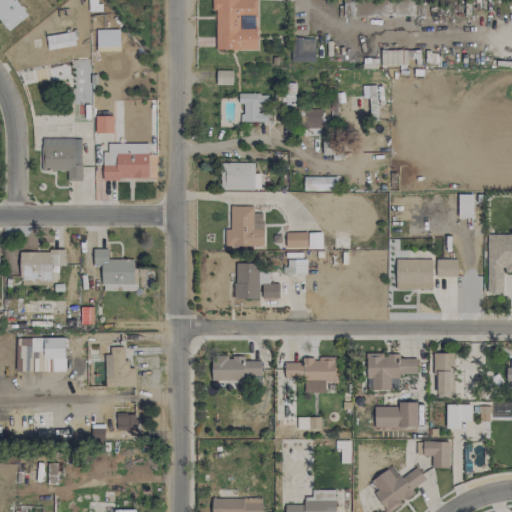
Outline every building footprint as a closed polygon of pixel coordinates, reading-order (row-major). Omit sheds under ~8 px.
[(27,17),(15,0),(0,0),(0,24),(5,32),(27,17)] [(256,49),(255,0),(214,0),(215,50),(256,49)] [(344,15),(393,15),(393,9),(398,9),(398,15),(413,15),(412,0),(382,0),(343,0),(344,15)] [(120,51),(119,29),(95,30),(96,51),(120,51)] [(314,61),(314,38),(291,38),(290,61),(314,61)] [(216,84),(231,84),(231,70),(216,70),(216,84)] [(295,83),(282,83),(283,105),(295,104),(295,83)] [(241,121),(269,122),(269,112),(257,112),(257,103),(267,103),(267,94),(238,93),(238,104),(241,104),(241,121)] [(321,128),(320,109),(299,110),(300,129),(321,128)] [(112,133),(112,115),(94,115),(95,133),(112,133)] [(66,170),(67,181),(82,181),(80,138),(41,139),(42,170),(66,170)] [(322,141),(322,154),(337,154),(337,141),(322,141)] [(148,179),(148,143),(107,143),(107,152),(102,152),(102,179),(148,179)] [(253,163),(220,162),(220,189),(259,190),(259,173),(253,173),(253,163)] [(303,191),(337,190),(337,177),(303,177),(303,191)] [(472,195),(458,195),(458,218),(473,217),(472,195)] [(253,206),(230,206),(229,229),(224,228),(224,245),(262,246),(263,213),(253,213),(253,206)] [(321,247),(321,232),(285,233),(285,248),(321,247)] [(101,290),(136,290),(136,259),(108,259),(108,249),(93,249),(93,264),(101,264),(101,290)] [(65,251),(19,251),(19,284),(51,285),(51,266),(65,266),(65,251)] [(284,260),(285,274),(306,273),(306,259),(284,260)] [(432,259),(395,259),(395,288),(431,289),(432,259)] [(456,276),(456,259),(435,259),(435,276),(456,276)] [(235,299),(279,298),(279,283),(269,283),(269,274),(257,274),(257,263),(234,263),(235,299)] [(65,371),(64,337),(29,338),(30,372),(65,371)] [(104,354),(105,386),(135,386),(134,368),(125,368),(125,347),(109,347),(109,354),(104,354)] [(453,352),(434,352),(435,396),(454,395),(453,352)] [(417,358),(399,358),(399,355),(366,354),(365,390),(397,390),(398,371),(416,372),(417,358)] [(261,361),(244,360),(244,357),(211,357),(210,380),(245,380),(245,376),(261,376),(261,361)] [(284,378),(304,378),(303,392),(324,393),(324,381),(334,381),(334,358),(302,357),(302,362),(284,362),(284,378)] [(417,427),(416,402),(398,402),(398,406),(373,406),(374,427),(417,427)] [(446,428),(459,428),(459,421),(471,421),(471,405),(447,404),(446,428)] [(488,421),(489,406),(477,406),(477,421),(488,421)] [(116,430),(135,430),(136,414),(116,413),(116,430)] [(448,467),(448,442),(416,441),(416,455),(431,455),(431,467),(448,467)] [(425,480),(416,465),(395,479),(387,469),(370,480),(378,491),(373,494),(385,511),(386,511),(415,493),(412,488),(425,480)] [(211,497),(210,511),(261,511),(262,499),(211,497)] [(335,511),(335,500),(302,500),(302,504),(285,505),(284,511),(335,511)]
